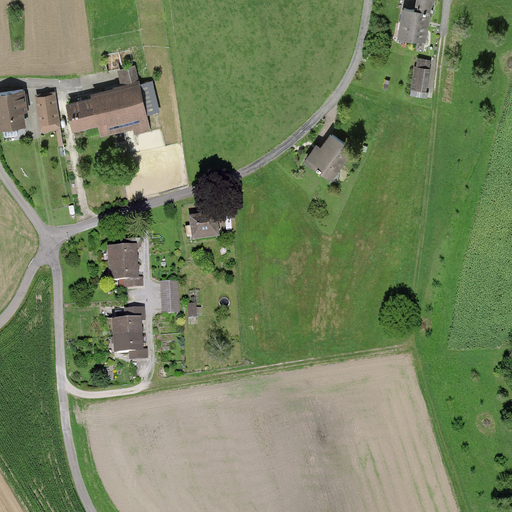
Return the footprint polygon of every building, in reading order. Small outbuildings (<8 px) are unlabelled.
[(416,0),(415,7),(403,5),(397,36),(425,41),(429,23),(432,0),(416,0)] [(417,65),(415,64),(411,88),(426,90),(430,60),(418,58),(417,65)] [(80,97),(68,99),(74,127),(98,122),(101,133),(134,125),(135,133),(151,129),(148,113),(159,111),(151,80),(139,83),(134,64),(116,68),(120,84),(92,91),(92,94),(80,97)] [(25,87),(0,89),(0,126),(3,127),(4,136),(18,134),(16,124),(27,123),(25,110),(30,110),(28,91),(25,91),(25,87)] [(56,91),(35,94),(40,130),(58,128),(60,144),(64,143),(56,91)] [(331,129),(321,144),(316,140),(303,158),(332,180),(355,148),(331,129)] [(207,213),(189,215),(192,240),(221,236),(217,212),(207,213)] [(108,246),(109,264),(139,263),(138,248),(141,248),(140,239),(122,239),(123,245),(108,246)] [(139,277),(139,263),(109,264),(109,281),(124,280),(124,288),(144,287),(144,276),(139,277)] [(179,280),(161,280),(163,313),(181,312),(179,280)] [(188,304),(188,317),(198,316),(197,303),(188,304)] [(112,319),(113,333),(142,331),(141,320),(145,320),(144,307),(125,309),(125,318),(112,319)] [(143,350),(142,331),(113,333),(114,351),(129,350),(129,360),(148,359),(148,349),(143,350)]
